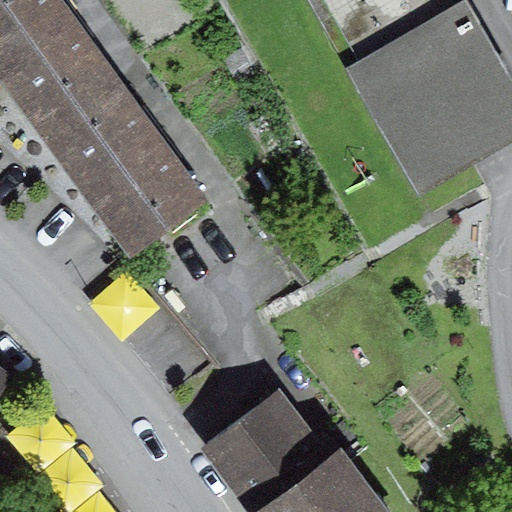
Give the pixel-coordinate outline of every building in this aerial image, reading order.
[(0,0),(0,70),(75,16),(62,0),(0,0)] [(312,0),(423,197),(511,144),(511,80),(468,0),(312,0)] [(0,79),(43,138),(122,81),(75,16),(0,70),(0,79)] [(89,198),(165,142),(122,81),(43,138),(89,198)] [(132,257),(208,200),(165,142),(89,198),(132,257)] [(131,326),(167,296),(140,264),(104,295),(131,326)] [(0,391),(13,373),(0,363),(0,391)] [(248,511),(259,511),(332,459),(282,390),(202,448),(248,511)] [(332,459),(259,511),(388,511),(343,451),(332,459)]
